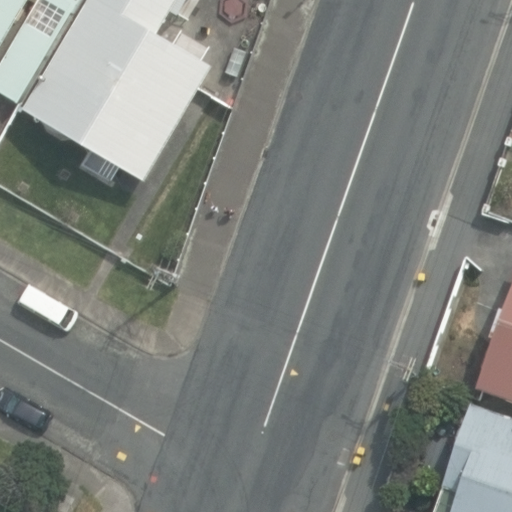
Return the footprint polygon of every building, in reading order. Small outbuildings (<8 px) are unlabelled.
[(0,0),(0,56),(34,0),(0,0)] [(41,0),(0,72),(0,94),(21,107),(82,0),(41,0)] [(94,0),(30,109),(152,182),(218,71),(160,36),(181,0),(94,0)] [(511,310),(485,388),(511,397),(511,310)] [(439,511),(511,511),(511,420),(475,408),(439,511)]
